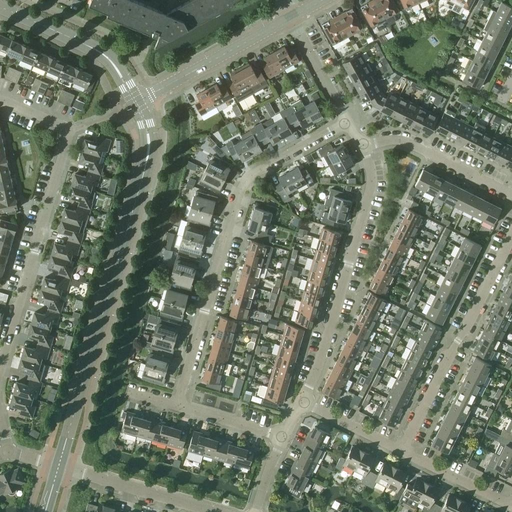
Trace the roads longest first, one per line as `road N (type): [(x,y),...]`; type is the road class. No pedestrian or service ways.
road 1 (unclassified): [(56,468),(146,159),(147,134),(134,102)]
road 2 (residential): [(177,406),(240,192),(255,174),(348,123)]
road 3 (residential): [(4,357),(68,130),(0,100)]
road 4 (residential): [(302,405),(368,189),(365,150)]
road 5 (residential): [(401,454),(511,234)]
road 6 (unclassified): [(134,102),(291,17)]
road 7 (unclassified): [(134,102),(105,57),(0,8)]
road 8 (residential): [(511,194),(403,141),(365,150)]
road 9 (residential): [(218,511),(69,471)]
road 10 (residential): [(401,454),(511,503)]
road 11 (residential): [(348,123),(291,17)]
